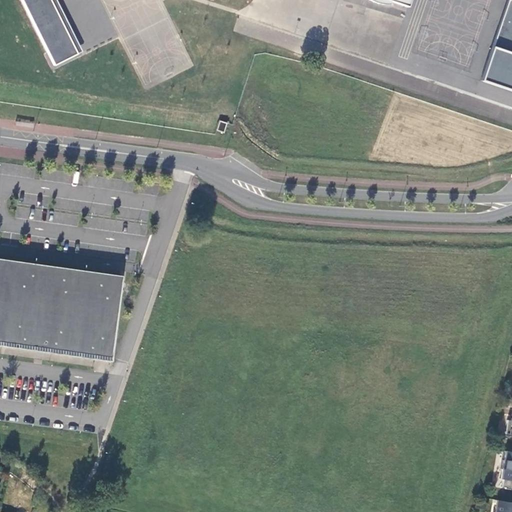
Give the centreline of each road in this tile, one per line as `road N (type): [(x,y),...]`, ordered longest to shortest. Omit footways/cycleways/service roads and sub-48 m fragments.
road 1 (tertiary): [(200,170),(241,197),(273,206),(476,219),(511,209)]
road 2 (tertiary): [(511,198),(268,186),(231,171),(200,170)]
road 3 (tertiary): [(200,170),(188,161),(0,135)]
